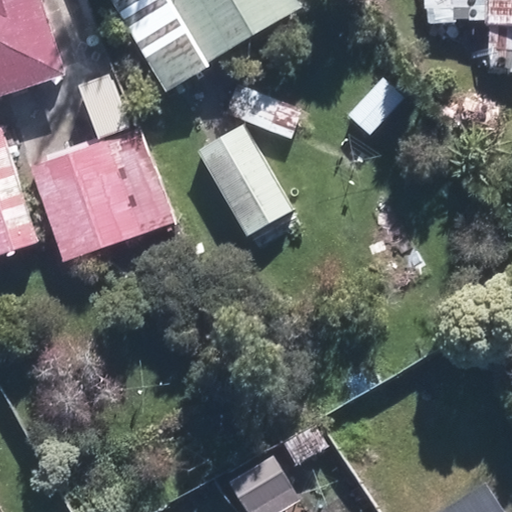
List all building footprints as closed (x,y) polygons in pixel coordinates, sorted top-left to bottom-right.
[(0,0),(0,92),(65,72),(41,0),(0,0)] [(291,0),(107,0),(163,96),(207,70),(205,67),(299,12),(291,0)] [(511,0),(481,0),(480,20),(485,20),(483,64),(511,65),(511,0)] [(364,130),(400,92),(378,73),(343,111),(364,130)] [(223,109),(289,134),(300,106),(234,80),(223,109)] [(188,146),(239,236),(241,235),(250,250),(291,225),(282,210),(290,206),(240,116),(188,146)] [(138,126),(26,166),(59,260),(171,220),(138,126)] [(0,250),(34,240),(0,128),(0,250)] [(235,502),(268,481),(254,460),(221,480),(235,502)] [(500,511),(484,486),(444,511),(500,511)] [(186,511),(226,511),(213,489),(183,506),(186,511)]
